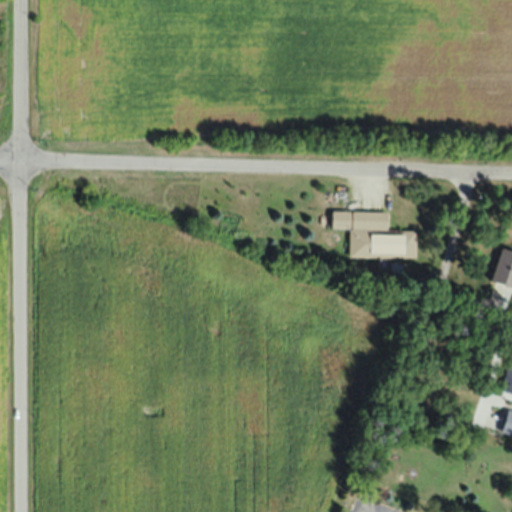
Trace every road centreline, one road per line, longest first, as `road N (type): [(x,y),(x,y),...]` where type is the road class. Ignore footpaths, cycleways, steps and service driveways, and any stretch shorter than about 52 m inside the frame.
road 1 (residential): [(25,511),(24,0)]
road 2 (residential): [(511,174),(24,158)]
road 3 (residential): [(511,339),(440,314),(474,174)]
